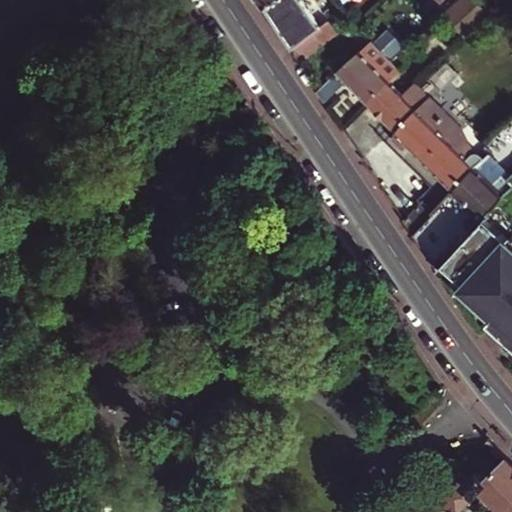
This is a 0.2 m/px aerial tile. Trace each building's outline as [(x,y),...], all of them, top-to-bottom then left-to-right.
[(251,0),(259,11),(264,8),(274,0),(251,0)] [(274,0),(264,8),(301,59),(334,35),(327,23),(317,29),(298,0),(274,0)] [(367,45),(337,71),(368,102),(388,83),(397,74),(367,45)] [(337,88),(330,77),(313,92),(321,104),(337,88)] [(417,93),(420,90),(414,85),(402,97),(388,83),(368,102),(396,131),(425,100),(417,93)] [(465,138),(420,90),(417,93),(425,100),(396,131),(392,135),(405,149),(410,144),(440,176),(396,221),(408,238),(484,157),(477,151),(470,153),(461,144),(465,138)] [(511,184),(511,183),(484,157),(408,238),(433,273),(440,265),(482,219),(511,184)] [(482,219),(440,265),(463,285),(459,289),(475,303),(493,319),(489,323),(511,343),(511,248),(506,243),(482,219)] [(475,303),(459,289),(455,294),(471,308),(475,303)] [(511,511),(511,465),(507,461),(494,476),(488,470),(482,476),(478,473),(467,484),(457,474),(437,494),(454,511),(460,511),(483,489),(509,511),(511,511)]
